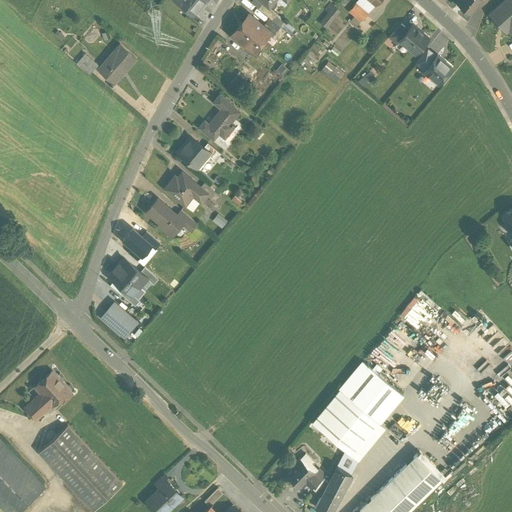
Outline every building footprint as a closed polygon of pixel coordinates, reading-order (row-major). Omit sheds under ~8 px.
[(175,0),(194,16),(207,0),(175,0)] [(375,5),(369,0),(357,0),(356,3),(368,13),(375,5)] [(459,0),(457,3),(470,14),(481,0),(459,0)] [(511,0),(507,0),(490,16),(498,24),(502,21),(509,28),(508,29),(511,33),(511,0)] [(277,14),(269,7),(269,8),(263,3),(259,9),(270,18),(272,20),(277,14)] [(330,4),(325,10),(329,13),(324,19),(329,24),(343,8),(337,3),(334,7),(330,4)] [(368,13),(356,3),(349,11),(361,21),(368,13)] [(248,15),(232,35),(253,52),(267,34),(268,34),(262,28),(256,23),(257,22),(248,15)] [(272,20),(270,18),(262,28),(268,34),(267,34),(271,37),(280,27),(272,20)] [(400,24),(389,37),(397,44),(400,41),(399,40),(407,31),(400,24)] [(407,31),(399,40),(400,41),(415,54),(428,38),(413,24),(407,31)] [(120,44),(98,70),(114,83),(136,57),(120,44)] [(427,49),(415,63),(425,70),(436,56),(427,49)] [(98,65),(85,54),(76,64),(89,75),(98,65)] [(452,67),(437,55),(436,56),(425,70),(423,72),(438,84),(452,67)] [(326,62),(322,71),(339,79),(343,70),(326,62)] [(375,80),(368,85),(372,90),(379,85),(375,80)] [(223,110),(211,125),(205,120),(200,127),(214,139),(221,131),(225,134),(232,125),(233,127),(235,125),(233,123),(232,123),(230,122),(240,110),(221,94),(214,102),(223,110)] [(204,146),(192,137),(179,152),(190,161),(191,159),(197,164),(202,158),(204,159),(208,154),(210,152),(204,146)] [(221,154),(207,142),(204,146),(210,152),(208,154),(215,161),(221,154)] [(201,186),(182,171),(174,182),(171,180),(165,188),(185,204),(193,194),(202,201),(208,194),(208,193),(200,187),(201,186)] [(221,196),(204,182),(201,186),(200,187),(208,193),(208,194),(216,201),(221,196)] [(177,213),(158,198),(146,212),(160,224),(158,226),(169,235),(181,221),(183,219),(177,213)] [(197,223),(180,209),(177,213),(183,219),(181,221),(191,230),(197,223)] [(226,221),(218,214),(212,221),(221,227),(226,221)] [(132,248),(142,256),(151,245),(142,237),(133,229),(123,240),(132,248)] [(146,232),(142,237),(151,245),(155,248),(160,243),(146,232)] [(137,261),(142,256),(132,248),(128,253),(137,261)] [(140,272),(124,258),(117,267),(140,287),(146,278),(147,278),(140,272)] [(140,287),(117,267),(109,276),(125,290),(132,295),(133,295),(140,287)] [(158,278),(144,267),(140,272),(147,278),(146,278),(153,284),(158,278)] [(132,295),(125,290),(121,295),(135,306),(139,301),(133,295),(132,295)] [(136,321),(114,303),(101,318),(123,337),(136,321)] [(363,361),(339,389),(379,422),(402,394),(363,361)] [(51,371),(34,387),(39,393),(32,400),(43,411),(50,405),(50,406),(60,397),(62,399),(70,392),(51,371)] [(379,422),(339,389),(312,422),(321,430),(345,450),(351,455),(379,422)] [(32,400),(23,408),(34,420),(43,411),(32,400)] [(321,430),(312,422),(309,427),(318,434),(321,430)] [(122,484),(68,425),(38,452),(93,511),(122,484)] [(18,511),(44,488),(3,444),(0,446),(0,506),(5,511),(18,511)] [(321,497),(316,507),(325,511),(332,511),(353,474),(352,473),(358,460),(351,455),(345,450),(328,482),(321,497)] [(416,454),(357,511),(408,511),(441,479),(416,454)] [(321,479),(300,459),(290,468),(293,470),(287,476),(297,485),(302,480),(305,483),(314,474),(320,480),(321,479)] [(165,474),(155,483),(159,487),(168,480),(168,481),(170,479),(165,474)] [(314,474),(305,483),(311,489),(320,480),(314,474)] [(324,479),(315,492),(321,497),(328,482),(324,479)] [(159,487),(146,500),(157,511),(163,511),(182,495),(168,481),(168,480),(159,487)] [(217,487),(204,501),(209,506),(211,505),(211,506),(223,493),(217,487)]
